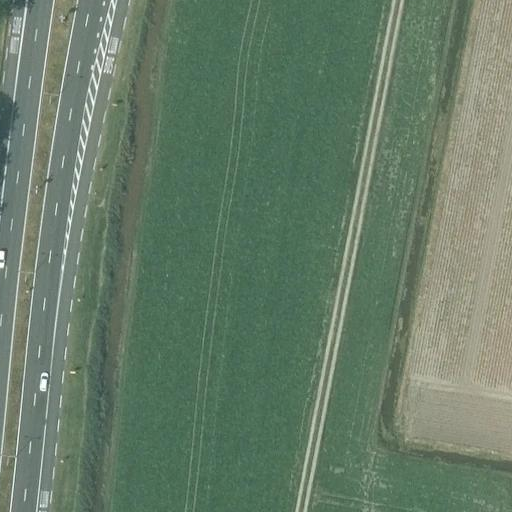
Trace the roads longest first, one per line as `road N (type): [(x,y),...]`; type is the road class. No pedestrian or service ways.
road 1 (primary): [(29,511),(57,236),(97,0)]
road 2 (primary): [(34,0),(0,268)]
